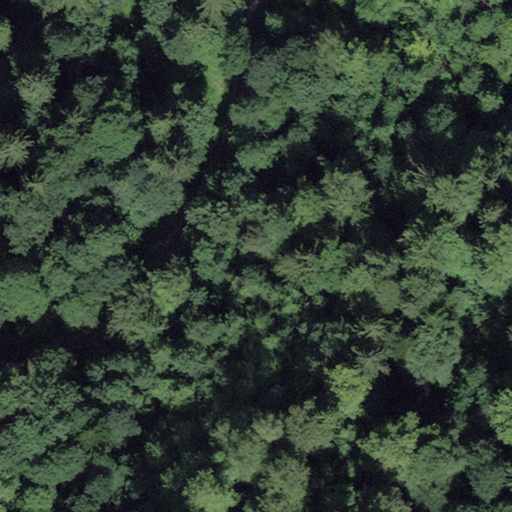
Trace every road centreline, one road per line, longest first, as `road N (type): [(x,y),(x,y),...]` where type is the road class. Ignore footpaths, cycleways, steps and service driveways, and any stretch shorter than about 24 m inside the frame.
road 1 (track): [(259,0),(245,29),(226,144),(136,290),(97,331),(0,364)]
road 2 (track): [(0,71),(31,36),(96,0)]
